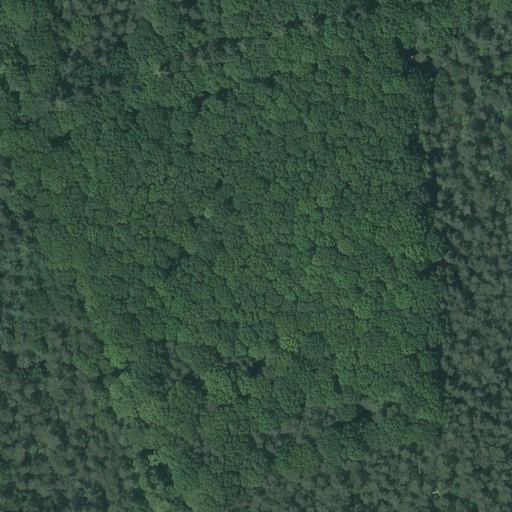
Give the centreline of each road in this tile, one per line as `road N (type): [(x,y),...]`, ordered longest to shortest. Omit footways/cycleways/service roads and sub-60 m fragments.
road 1 (track): [(402,10),(12,120)]
road 2 (track): [(402,10),(439,395)]
road 3 (track): [(439,395),(168,464)]
road 4 (track): [(168,464),(88,294)]
